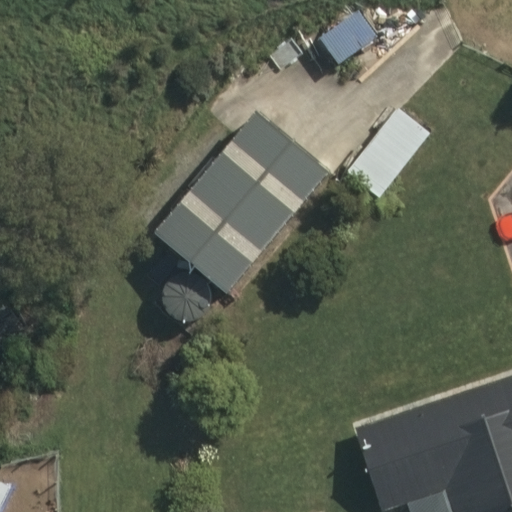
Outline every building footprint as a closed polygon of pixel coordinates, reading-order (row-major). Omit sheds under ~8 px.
[(363,0),(355,0),(315,20),(334,58),(381,35),(363,0)] [(375,199),(421,122),(378,96),(332,173),(375,199)] [(231,300),(332,178),(259,114),(157,237),(231,300)] [(169,285),(164,295),(164,306),(169,316),(178,322),(188,325),(199,322),(208,316),(213,306),(212,295),(208,285),(199,278),(188,276),(178,278),(169,285)] [(511,511),(511,373),(353,425),(380,511),(443,490),(450,511),(511,511)]
